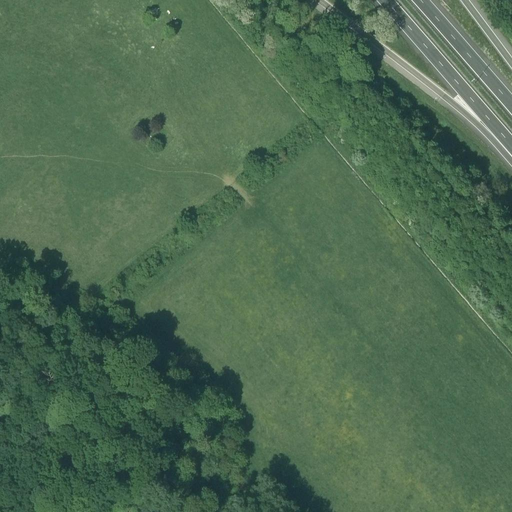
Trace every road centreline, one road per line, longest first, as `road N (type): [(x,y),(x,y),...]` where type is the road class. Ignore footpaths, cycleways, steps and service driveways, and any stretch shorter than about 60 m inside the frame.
road 1 (trunk): [(318,0),(511,149)]
road 2 (trunk): [(384,0),(511,145)]
road 3 (trunk): [(511,106),(420,0)]
